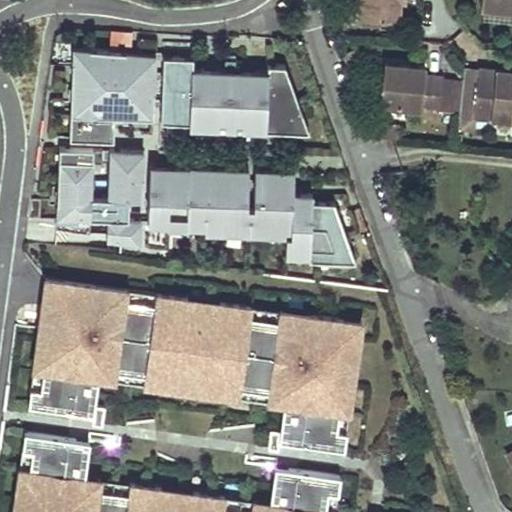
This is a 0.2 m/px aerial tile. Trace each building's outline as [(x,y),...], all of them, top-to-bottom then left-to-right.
[(356,0),(354,17),(394,23),(397,2),(397,0),(356,0)] [(511,0),(477,0),(477,8),(511,11),(511,0)] [(154,49),(71,45),(67,133),(110,135),(111,112),(152,114),(154,49)] [(188,55),(160,54),(158,119),(185,120),(184,126),(308,130),(283,60),(266,60),(266,68),(187,66),(188,55)] [(421,69),(378,65),(374,105),(434,111),(437,79),(420,76),(421,69)] [(508,72),(474,69),(470,116),(511,120),(511,77),(508,77),(508,72)] [(141,146),(57,145),(56,225),(105,230),(104,237),(136,239),(138,217),(126,214),(126,199),(138,199),(141,146)] [(355,259),(333,199),(309,198),(310,189),(291,188),(292,164),(144,158),(142,228),(284,233),(283,257),(355,259)] [(186,296),(46,276),(37,343),(46,344),(40,387),(31,386),(28,403),(103,413),(104,403),(94,402),(99,366),(145,372),(143,382),(176,386),(177,377),(208,381),(207,391),(239,395),(240,386),(284,392),(283,401),(280,427),(269,426),(268,436),(342,447),(345,429),(335,428),(342,383),(351,385),(358,334),(339,332),(341,317),(308,313),(307,322),(249,314),(250,305),(218,300),(217,309),(185,305),(186,296)] [(218,300),(186,296),(185,305),(217,309),(218,300)] [(308,313),(250,305),(249,314),(307,322),(308,313)] [(360,320),(341,317),(339,332),(358,334),(360,320)] [(46,344),(37,343),(31,386),(40,387),(46,344)] [(145,372),(99,366),(98,375),(143,382),(145,372)] [(208,381),(177,377),(176,386),(207,391),(208,381)] [(351,385),(342,383),(335,428),(345,429),(351,385)] [(284,392),(240,386),(239,395),(283,401),(284,392)] [(90,439),(25,430),(22,447),(32,448),(25,493),(16,491),(13,511),(325,511),(329,490),(338,491),(341,473),(276,464),(269,511),(225,504),(226,495),(194,491),(193,500),(162,496),(163,486),(131,482),(129,491),(84,485),(90,439)] [(32,448),(22,447),(16,491),(25,493),(32,448)] [(131,482),(85,476),(84,485),(129,491),(131,482)] [(194,491),(163,486),(162,496),(193,500),(194,491)] [(335,511),(338,491),(329,490),(325,511),(335,511)]
